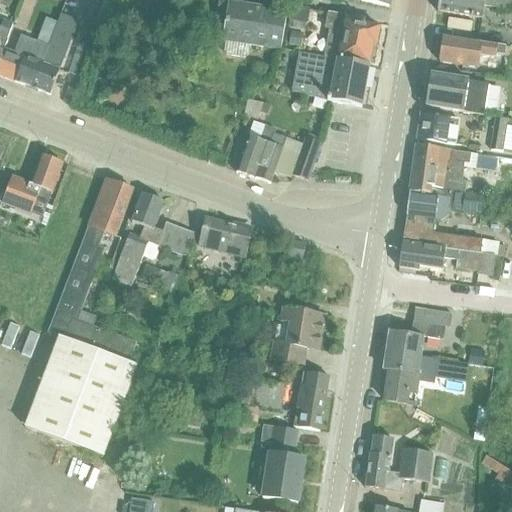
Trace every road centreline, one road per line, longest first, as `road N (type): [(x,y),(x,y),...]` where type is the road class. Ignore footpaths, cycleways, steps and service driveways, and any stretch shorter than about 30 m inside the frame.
road 1 (tertiary): [(379,235),(314,227),(0,105)]
road 2 (tertiary): [(379,235),(418,0)]
road 3 (tertiary): [(336,511),(372,290)]
road 4 (residential): [(511,306),(372,290)]
